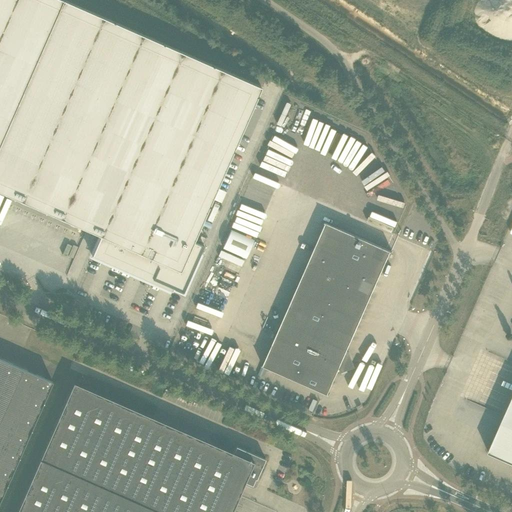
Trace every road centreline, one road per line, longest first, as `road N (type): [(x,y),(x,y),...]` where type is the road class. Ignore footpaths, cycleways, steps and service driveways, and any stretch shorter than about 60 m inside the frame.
road 1 (unclassified): [(400,400),(462,257),(335,51),(263,0)]
road 2 (unknown): [(427,341),(399,310),(407,249),(391,234),(320,205),(301,208),(255,307)]
road 3 (unclassified): [(0,298),(299,428)]
